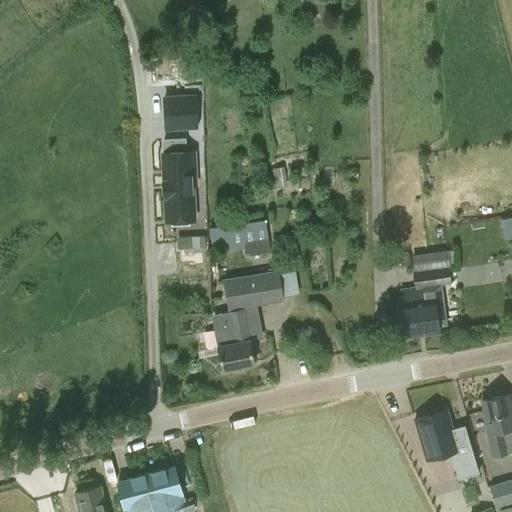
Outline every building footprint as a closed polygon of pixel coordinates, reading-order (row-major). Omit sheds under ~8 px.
[(167,46),(169,86),(199,83),(197,44),(167,46)] [(197,92),(163,94),(165,129),(199,127),(197,92)] [(163,179),(163,186),(163,196),(165,196),(166,220),(193,219),(191,185),(195,184),(193,151),(185,151),(184,138),(163,139),(164,153),(163,153),(164,179),(163,179)] [(226,224),(208,227),(213,249),(228,246),(230,252),(244,249),(245,255),(249,254),(270,251),(269,244),(265,218),(236,222),(234,210),(230,210),(225,210),(226,224)] [(511,215),(500,217),(503,237),(511,235),(511,215)] [(202,234),(174,236),(175,248),(203,247),(202,234)] [(412,253),(415,269),(449,264),(446,248),(426,251),(412,253)] [(423,286),(451,282),(452,285),(511,276),(511,259),(448,268),(447,266),(414,271),(415,286),(399,288),(401,303),(397,304),(402,337),(439,331),(434,298),(425,299),(424,294),(423,286)] [(254,363),(249,339),(253,338),(246,306),(284,299),(278,269),(253,273),(222,278),(227,310),(211,313),(211,316),(218,345),(223,370),(254,363)] [(481,399),(488,430),(493,455),(511,451),(511,414),(510,405),(508,393),(481,399)] [(445,409),(414,418),(427,459),(449,452),(457,479),(478,472),(464,424),(451,428),(445,409)] [(175,465),(117,482),(125,511),(162,511),(186,505),(175,465)] [(500,507),(501,511),(511,511),(511,482),(511,480),(491,484),(496,508),(500,507)] [(105,511),(98,487),(75,494),(80,511),(105,511)]
